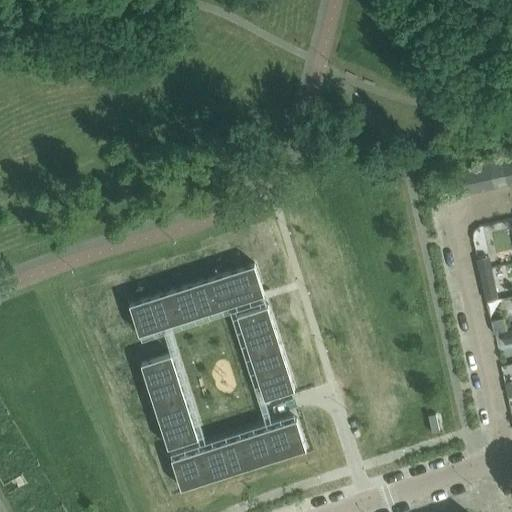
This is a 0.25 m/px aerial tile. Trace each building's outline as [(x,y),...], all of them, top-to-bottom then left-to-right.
[(511,156),(501,159),(507,185),(511,184),(511,156)] [(501,159),(488,162),(494,188),(507,185),(501,159)] [(488,162),(475,165),(481,191),(494,188),(488,162)] [(462,168),(468,194),(481,191),(475,165),(462,168)] [(255,263),(130,303),(140,333),(264,293),(255,263)] [(491,267),(478,270),(485,301),(486,300),(498,298),(491,267)] [(268,304),(238,314),(265,398),(295,388),(268,304)] [(503,318),(492,321),(494,333),(506,330),(503,318)] [(172,353),(142,363),(168,446),(199,437),(172,353)] [(297,417),(172,458),(182,488),(306,448),(297,417)]
